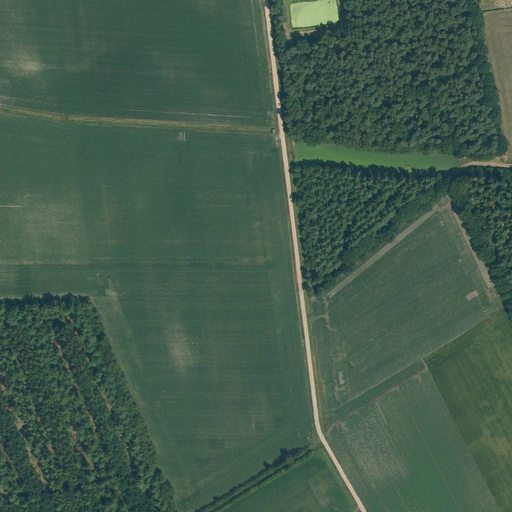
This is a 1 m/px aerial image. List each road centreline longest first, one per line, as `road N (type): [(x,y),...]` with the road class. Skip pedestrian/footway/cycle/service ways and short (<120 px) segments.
road 1 (track): [(178,511),(85,295),(0,298)]
road 2 (track): [(301,288),(266,0)]
road 3 (track): [(511,164),(464,161),(301,288)]
road 4 (track): [(475,0),(501,163)]
road 5 (track): [(0,500),(155,458)]
road 6 (track): [(441,180),(511,317)]
road 7 (track): [(301,288),(322,437)]
road 8 (track): [(322,437),(198,511)]
road 9 (track): [(397,37),(464,161)]
